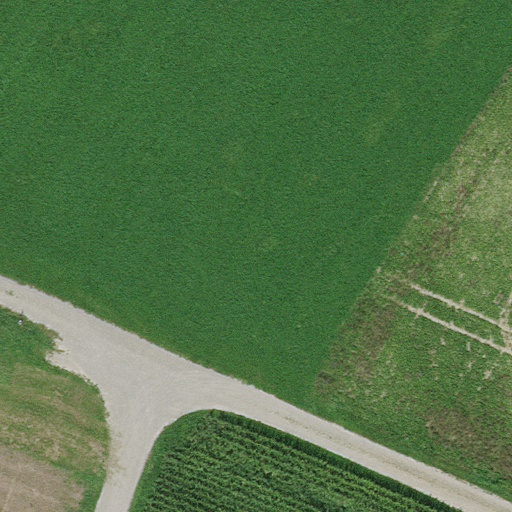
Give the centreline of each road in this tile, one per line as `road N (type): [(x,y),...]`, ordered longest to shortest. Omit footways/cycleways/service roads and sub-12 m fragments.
road 1 (track): [(167,369),(507,511)]
road 2 (track): [(0,300),(167,369)]
road 3 (track): [(167,369),(113,511)]
